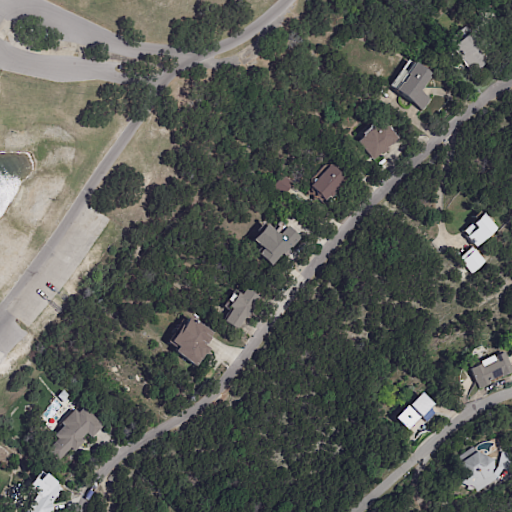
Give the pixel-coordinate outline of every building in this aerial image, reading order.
[(479,47),(490,60),(474,73),(453,46),(472,31),(483,43),(479,47)] [(424,87),(422,89),(420,88),(418,90),(431,99),(423,110),(394,88),(399,80),(400,81),(406,73),(405,72),(414,61),(432,75),(424,87)] [(393,132),(398,139),(391,145),(390,144),(387,147),(388,149),(382,154),(381,152),(372,159),(356,141),(362,136),(361,135),(373,125),(374,126),(381,119),(393,132)] [(319,200),(313,194),(314,193),(311,190),(311,187),(309,186),(330,164),(345,178),(322,203),(319,200)] [(294,183),(284,196),(273,187),(282,174),(294,183)] [(496,228),(476,247),(467,236),(476,228),(471,223),(483,212),(497,227),(496,228)] [(281,256),(278,260),(276,258),(270,266),(257,254),(261,249),(257,245),(271,229),(277,235),(286,225),(300,238),(291,248),(290,247),(281,256)] [(463,261),(476,249),(487,262),(473,274),(462,261),(463,261)] [(245,319),(236,331),(223,321),(232,309),(228,306),(238,292),(241,294),(245,288),(258,297),(253,305),(255,307),(247,318),(246,317),(245,319)] [(210,335),(203,345),(208,349),(196,367),(172,351),(175,347),(167,341),(178,326),(180,327),(187,316),(212,333),(210,335)] [(506,359),(511,371),(511,373),(502,378),(501,375),(488,382),(489,384),(479,389),(469,369),(479,364),(478,362),(491,355),(492,357),(502,352),(506,359)] [(427,422),(420,416),(407,430),(394,418),(419,393),(432,405),(429,407),(435,413),(427,422)] [(102,427),(91,439),(86,434),(81,439),(84,442),(74,453),(70,448),(57,462),(45,451),(56,439),(52,436),(62,426),(59,424),(72,410),(76,414),(82,407),(102,427)] [(511,444),(511,471),(502,470),(500,475),(495,481),(480,492),(477,489),(475,493),(469,489),(470,487),(462,483),(460,464),(476,452),(492,461),(494,475),(498,467),(500,452),(507,454),(508,444),(511,444)] [(52,502),(50,505),(52,511),(23,511),(34,495),(24,488),(30,478),(35,481),(40,474),(60,489),(52,502)]
